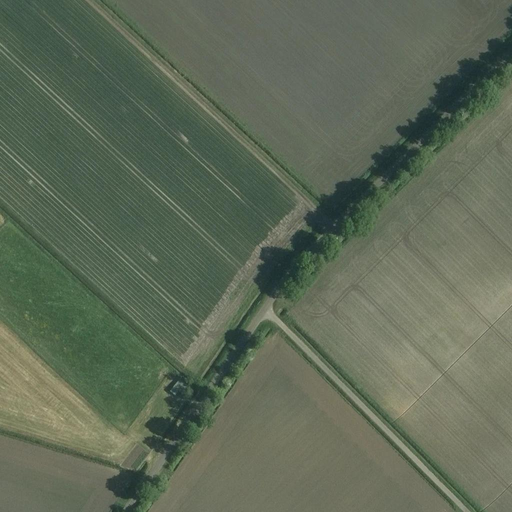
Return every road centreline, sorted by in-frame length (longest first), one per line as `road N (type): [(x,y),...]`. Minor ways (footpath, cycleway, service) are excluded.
road 1 (unclassified): [(265,308),(297,264),(511,51)]
road 2 (unclassified): [(466,511),(265,308)]
road 3 (unclassified): [(126,511),(265,308)]
